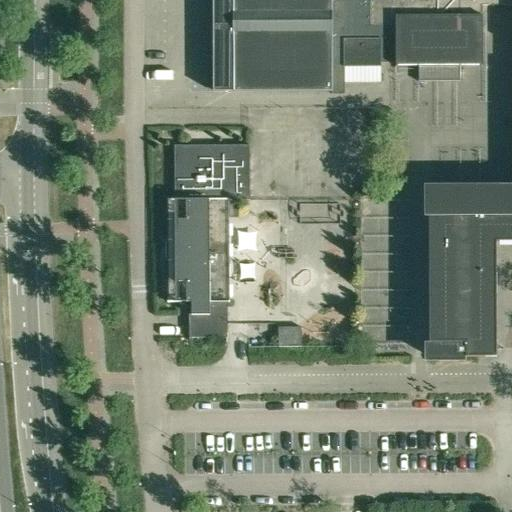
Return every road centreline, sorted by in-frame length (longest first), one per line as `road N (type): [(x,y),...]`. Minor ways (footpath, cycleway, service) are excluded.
road 1 (secondary): [(50,511),(33,340),(31,179)]
road 2 (secondary): [(31,157),(27,0)]
road 3 (unknown): [(240,376),(254,249)]
